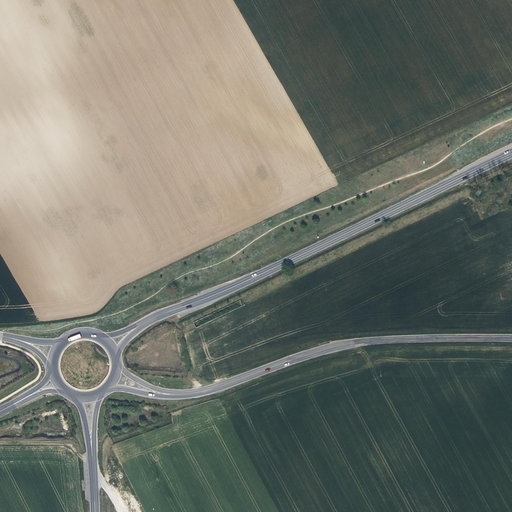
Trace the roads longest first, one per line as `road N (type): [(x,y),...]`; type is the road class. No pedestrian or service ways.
road 1 (secondary): [(511,153),(140,324)]
road 2 (tertiary): [(511,337),(331,345),(220,387),(166,394)]
